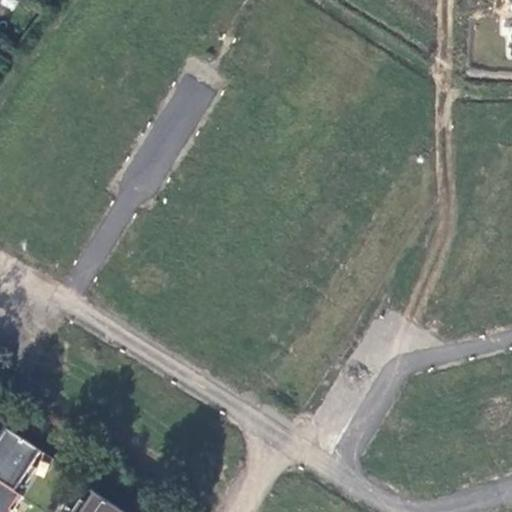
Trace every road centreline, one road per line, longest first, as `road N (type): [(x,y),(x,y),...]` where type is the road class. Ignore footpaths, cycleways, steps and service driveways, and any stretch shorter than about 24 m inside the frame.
road 1 (residential): [(66,300),(275,431)]
road 2 (residential): [(66,300),(195,96)]
road 3 (residential): [(339,473),(402,361),(511,334)]
